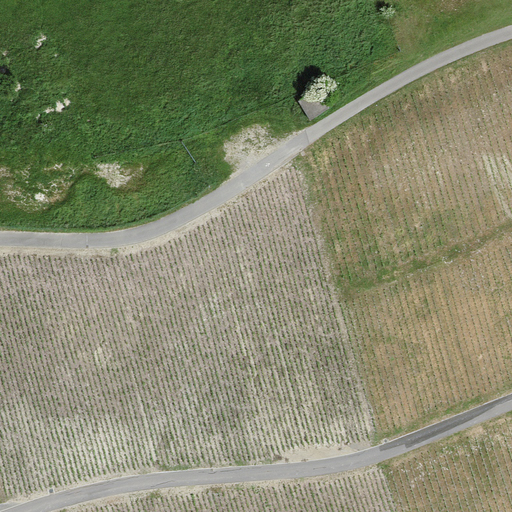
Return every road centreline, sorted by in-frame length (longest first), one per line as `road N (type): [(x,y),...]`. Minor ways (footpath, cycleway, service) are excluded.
road 1 (track): [(511,32),(382,91),(165,226),(100,240),(0,238)]
road 2 (track): [(22,511),(119,485),(343,464),(511,403)]
